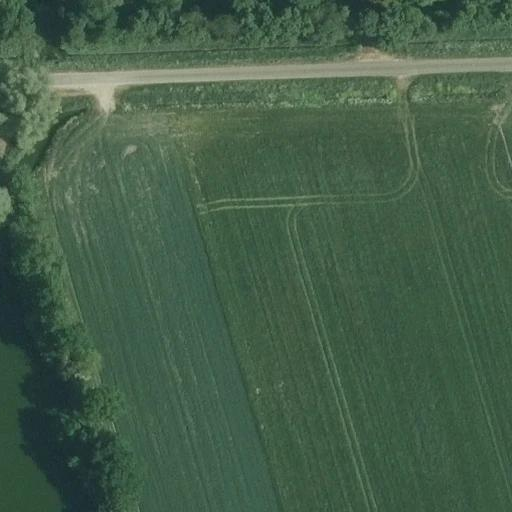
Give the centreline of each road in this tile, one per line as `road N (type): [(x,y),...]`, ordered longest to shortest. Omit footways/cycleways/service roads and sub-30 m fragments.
road 1 (unclassified): [(0,83),(511,61)]
road 2 (track): [(110,511),(32,258),(29,196),(104,133),(94,80)]
